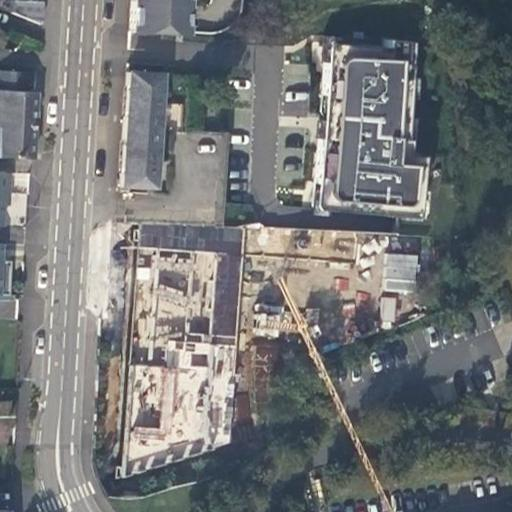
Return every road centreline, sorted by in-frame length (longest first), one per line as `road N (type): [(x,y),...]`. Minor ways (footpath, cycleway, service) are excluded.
road 1 (secondary): [(70,511),(59,423),(81,38)]
road 2 (residential): [(251,511),(296,459),(349,434),(405,422),(511,433)]
road 3 (residential): [(81,38),(237,52)]
